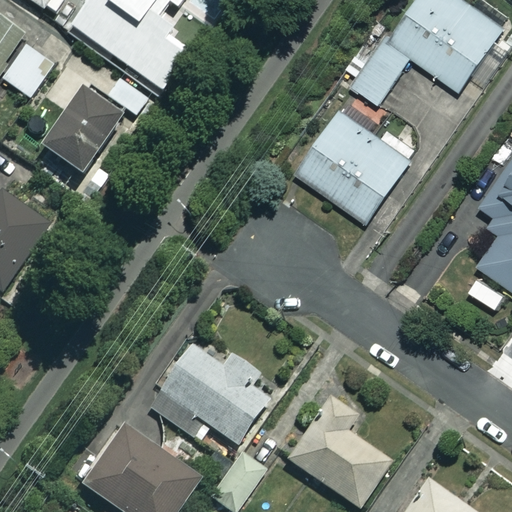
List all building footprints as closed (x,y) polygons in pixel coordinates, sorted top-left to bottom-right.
[(39,56),(57,30),(14,0),(0,0),(0,78),(29,99),(53,66),(39,56)] [(190,0),(30,0),(160,91),(185,56),(162,40),(190,0)] [(479,8),(468,0),(415,0),(392,33),(379,24),(340,79),(378,106),(412,58),(459,92),(508,23),(482,5),(479,8)] [(100,98),(63,75),(44,104),(63,116),(41,150),(79,175),(117,116),(97,103),(100,98)] [(148,98),(120,79),(107,98),(135,117),(148,98)] [(381,140),(340,111),(295,174),(365,223),(417,150),(388,130),(381,140)] [(511,161),(480,207),(494,217),(488,226),(500,234),(478,266),(511,289),(511,161)] [(49,227),(0,191),(0,293),(1,294),(49,227)] [(221,366),(190,346),(149,409),(201,443),(210,428),(238,447),(269,401),(249,388),(259,374),(229,354),(221,366)] [(356,417),(329,399),(287,460),(358,510),(390,463),(346,432),(356,417)] [(176,511),(198,479),(122,427),(81,488),(116,511),(176,511)] [(233,459),(219,449),(203,472),(217,482),(233,459)] [(236,511),(265,472),(240,454),(209,498),(228,511),(236,511)] [(406,511),(470,511),(427,482),(406,511)]
